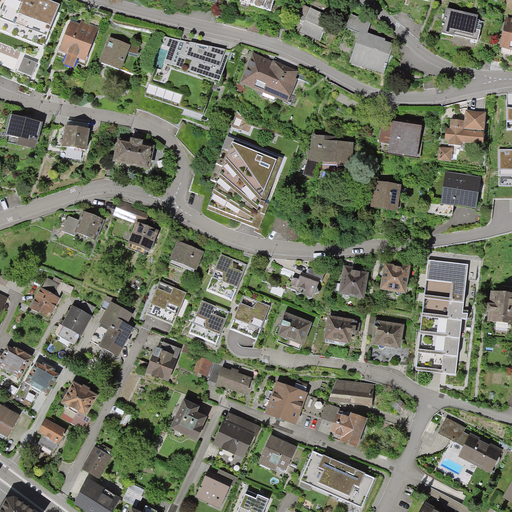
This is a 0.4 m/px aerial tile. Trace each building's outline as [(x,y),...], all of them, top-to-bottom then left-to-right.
[(48,0),(6,0),(0,16),(0,17),(16,24),(12,35),(43,47),(60,4),(48,0)] [(240,0),(239,4),(271,14),(275,0),(240,0)] [(301,33),(321,41),(331,16),(300,4),(295,18),(305,22),(301,33)] [(442,37),(477,43),(482,18),(447,11),(442,37)] [(348,68),(382,78),(393,44),(367,36),(371,24),(351,18),(347,32),(359,36),(348,68)] [(500,51),(511,53),(511,20),(507,19),(500,51)] [(77,59),(87,63),(101,27),(83,20),(81,25),(70,21),(59,51),(68,54),(63,66),(73,70),(77,59)] [(100,64),(122,72),(131,45),(110,37),(100,64)] [(219,84),(230,51),(166,37),(146,96),(185,109),(204,116),(214,82),(219,84)] [(287,101),(299,72),(253,53),(241,82),(287,101)] [(445,141),(449,141),(448,146),(461,147),(462,143),(483,145),(486,111),(465,110),(464,120),(451,119),(450,129),(447,128),(445,141)] [(18,144),(36,148),(42,123),(11,115),(6,134),(19,137),(18,144)] [(389,152),(416,156),(420,127),(383,121),(380,142),(390,144),(389,152)] [(63,147),(87,150),(90,130),(66,127),(63,147)] [(352,164),(353,143),(339,142),(340,138),(312,135),(310,152),(309,152),(308,161),(303,174),(314,178),(319,162),(352,164)] [(112,162),(149,172),(155,150),(142,147),(143,141),(130,138),(129,144),(118,141),(112,162)] [(266,203),(283,159),(235,141),(207,210),(259,230),(269,204),(266,203)] [(453,148),(440,147),(439,160),(452,161),(453,148)] [(511,149),(498,149),(497,186),(511,186),(511,149)] [(442,202),(477,207),(481,177),(446,172),(442,202)] [(370,206),(398,211),(402,184),(374,179),(370,206)] [(77,233),(94,240),(103,219),(84,212),(83,215),(81,221),(70,216),(63,231),(75,236),(77,233)] [(128,242),(149,251),(158,229),(137,221),(128,242)] [(168,258),(193,268),(200,251),(175,240),(168,258)] [(206,291),(232,301),(239,281),(246,264),(221,255),(206,291)] [(421,299),(463,304),(468,264),(426,259),(421,299)] [(260,282),(285,290),(292,273),(267,264),(260,282)] [(380,294),(406,297),(410,268),(383,265),(380,294)] [(290,290),(314,297),(321,275),(308,271),(306,277),(295,274),(290,290)] [(338,298),(363,303),(368,276),(342,271),(338,298)] [(185,294),(161,283),(156,294),(148,312),(172,323),(185,294)] [(31,310),(50,319),(60,299),(41,290),(31,310)] [(0,315),(9,297),(0,293),(0,315)] [(488,322),(511,324),(511,294),(490,293),(489,313),(488,322)] [(268,306),(244,297),(239,308),(232,328),(256,337),(268,306)] [(463,304),(421,299),(419,316),(461,320),(463,304)] [(100,346),(120,356),(128,342),(135,328),(128,324),(133,314),(112,302),(100,324),(109,329),(100,346)] [(228,313),(203,303),(191,331),(216,342),(221,329),(228,313)] [(63,325),(83,335),(92,316),(73,306),(63,325)] [(278,336),(303,346),(312,323),(284,312),(278,327),(281,328),(278,336)] [(461,320),(419,316),(417,333),(459,338),(461,320)] [(324,344),(350,345),(352,321),(326,319),(324,344)] [(373,344),(401,349),(404,324),(377,320),(373,344)] [(459,338),(417,333),(415,352),(456,357),(459,338)] [(146,372),(169,381),(182,348),(164,341),(161,348),(156,346),(146,372)] [(0,361),(0,367),(21,379),(32,358),(24,354),(25,352),(17,348),(15,350),(8,346),(0,361)] [(456,357),(415,352),(413,371),(454,376),(456,357)] [(210,375),(216,360),(204,355),(198,370),(210,375)] [(26,382),(49,395),(60,375),(52,371),(53,368),(47,365),(45,368),(36,363),(26,382)] [(218,386),(246,395),(252,376),(224,367),(218,386)] [(329,401),(373,407),(376,383),(336,379),(329,401)] [(308,395),(309,392),(276,381),(265,414),(281,420),(297,425),(302,411),(320,418),(326,403),(326,401),(308,395)] [(62,405),(86,418),(97,396),(74,384),(62,405)] [(170,430),(197,440),(206,417),(197,413),(200,407),(182,400),(170,430)] [(326,403),(320,418),(334,423),(330,432),(333,433),(331,438),(356,448),(361,434),(367,418),(340,408),(326,403)] [(0,434),(8,439),(20,417),(17,415),(7,409),(0,405),(0,434)] [(245,460),(260,427),(228,413),(214,446),(245,460)] [(55,451),(67,430),(48,419),(40,433),(45,436),(41,443),(55,451)] [(461,455),(493,471),(503,450),(471,434),(461,455)] [(278,467),(286,470),(297,448),(272,436),(260,462),(277,470),(278,467)] [(99,477),(112,455),(108,452),(97,446),(85,469),(99,477)] [(300,481),(364,508),(377,478),(348,466),(312,451),(300,481)] [(198,496),(222,506),(230,487),(206,477),(198,496)] [(86,511),(111,511),(120,497),(89,479),(73,504),(86,511)] [(132,481),(126,497),(140,503),(146,487),(132,481)] [(237,511),(264,511),(270,499),(247,489),(237,511)] [(34,511),(11,497),(1,511),(34,511)] [(132,511),(163,511),(164,511),(146,503),(142,511),(135,511),(133,511),(132,511)]
